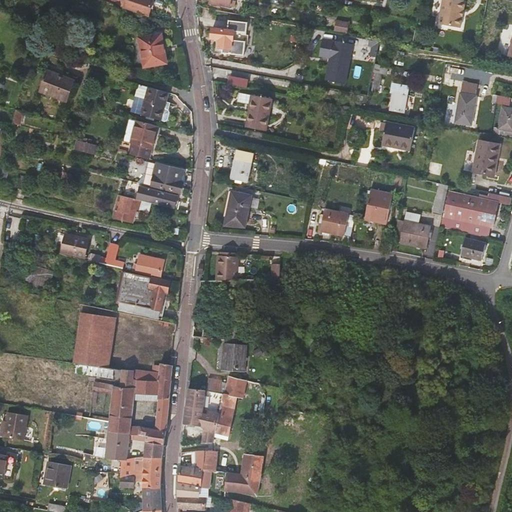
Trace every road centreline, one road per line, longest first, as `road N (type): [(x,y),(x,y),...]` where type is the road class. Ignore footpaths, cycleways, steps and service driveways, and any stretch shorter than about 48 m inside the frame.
road 1 (residential): [(493,283),(385,261),(193,241)]
road 2 (tertiary): [(169,511),(193,241)]
road 3 (tertiary): [(193,241),(204,143),(185,0)]
road 4 (residential): [(487,511),(506,392),(493,283)]
